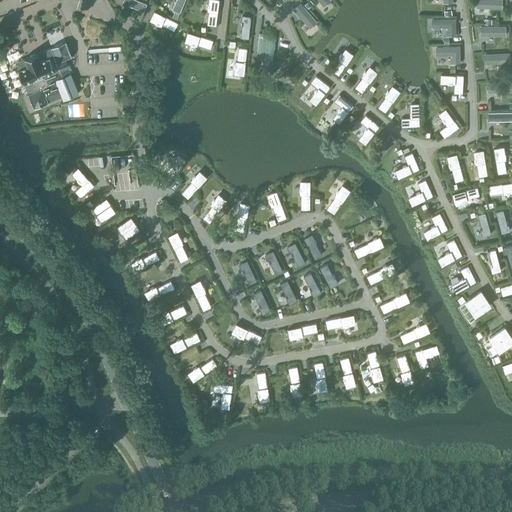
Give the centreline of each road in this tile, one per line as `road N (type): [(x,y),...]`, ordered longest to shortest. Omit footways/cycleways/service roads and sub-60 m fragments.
road 1 (unclassified): [(175,511),(86,317),(0,210)]
road 2 (tertiary): [(282,511),(394,491),(511,495)]
